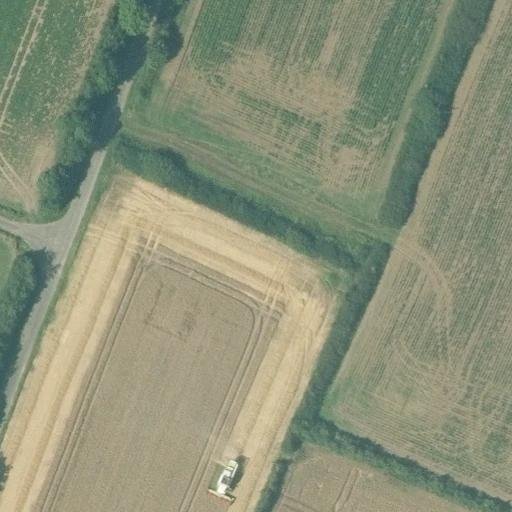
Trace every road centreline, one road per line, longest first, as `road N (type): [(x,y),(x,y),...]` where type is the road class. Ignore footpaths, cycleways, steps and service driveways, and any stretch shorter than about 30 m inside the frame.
road 1 (unclassified): [(62,250),(157,0)]
road 2 (unclassified): [(0,414),(62,250)]
